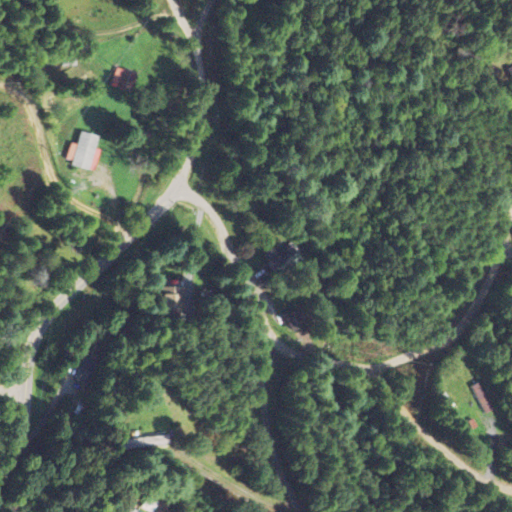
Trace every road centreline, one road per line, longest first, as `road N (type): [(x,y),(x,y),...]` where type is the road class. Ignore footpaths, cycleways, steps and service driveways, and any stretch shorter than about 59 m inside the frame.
road 1 (residential): [(33,339),(53,306),(171,193),(200,119)]
road 2 (residential): [(373,368),(456,333),(492,275),(511,212)]
road 3 (residential): [(266,331),(266,425),(280,474),(306,511)]
road 4 (residential): [(511,486),(478,474),(434,442),(373,368)]
road 5 (residential): [(176,185),(220,222),(266,331)]
road 6 (residential): [(0,479),(25,413),(33,339)]
road 7 (residential): [(200,119),(198,50),(170,0)]
